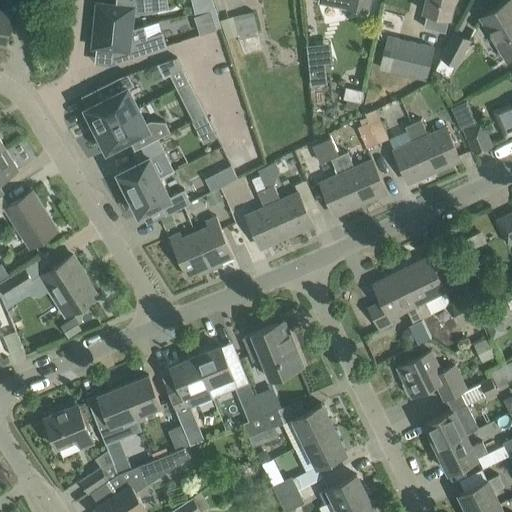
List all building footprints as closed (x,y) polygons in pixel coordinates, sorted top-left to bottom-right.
[(97,1),(94,24),(132,28),(134,12),(138,12),(169,7),(167,0),(116,0),(116,3),(97,1)] [(318,0),(318,3),(367,13),(369,0),(318,0)] [(427,0),(425,10),(428,11),(424,25),(446,31),(453,0),(427,0)] [(508,0),(482,16),(507,58),(511,55),(511,1),(511,0),(508,0)] [(0,42),(6,43),(12,12),(0,9),(0,42)] [(211,10),(194,15),(200,34),(217,28),(211,10)] [(244,12),(233,15),(238,35),(238,38),(259,33),(253,10),(249,11),(244,12)] [(132,28),(94,24),(92,46),(116,49),(114,62),(167,44),(162,30),(147,35),(143,24),(132,28)] [(436,67),(450,75),(456,64),(457,64),(470,39),(455,31),(436,67)] [(380,68),(426,79),(434,47),(388,35),(380,68)] [(307,43),(306,43),(310,84),(327,82),(325,61),(317,62),(316,42),(307,43)] [(177,56),(157,63),(163,76),(182,66),(177,56)] [(85,107),(96,128),(139,106),(129,86),(134,83),(128,72),(121,75),(87,92),(92,103),(85,107)] [(190,80),(177,87),(182,97),(195,91),(190,80)] [(346,86),(343,97),(361,101),(363,90),(346,86)] [(511,101),(495,109),(506,133),(511,130),(511,101)] [(139,106),(96,128),(107,149),(130,138),(135,148),(159,136),(171,130),(165,120),(150,119),(146,121),(139,106)] [(369,122),(370,125),(381,120),(376,108),(365,112),(366,116),(369,122)] [(193,119),(192,120),(197,129),(211,123),(206,113),(193,119)] [(422,118),(413,122),(434,169),(436,169),(436,167),(448,162),(448,163),(460,158),(446,126),(429,133),(422,118)] [(481,120),(464,128),(475,151),(491,144),(481,120)] [(434,169),(413,122),(405,125),(411,140),(394,148),(409,181),(421,175),(420,174),(432,169),(432,170),(434,169)] [(118,170),(129,192),(161,175),(152,156),(166,149),(159,136),(135,148),(134,149),(140,159),(118,170)] [(332,137),(313,145),(321,162),(331,157),(339,153),(332,137)] [(0,194),(2,193),(5,191),(6,191),(0,181),(0,180),(2,179),(19,168),(5,146),(0,149),(0,194)] [(347,150),(339,153),(361,202),(363,201),(362,200),(374,195),(374,196),(387,190),(372,158),(354,166),(347,150)] [(361,202),(339,153),(331,157),(338,172),(320,180),(335,213),(347,208),(346,207),(358,202),(359,203),(361,202)] [(258,168),(265,186),(287,235),(289,234),(288,232),(300,227),(300,228),(313,223),(298,190),(281,198),(274,182),(279,170),(275,161),(258,168)] [(232,164),(219,170),(226,184),(239,177),(232,164)] [(161,175),(129,192),(140,213),(161,202),(167,213),(192,200),(185,187),(171,194),(161,175)] [(287,235),(265,186),(257,189),(263,205),(246,212),(261,246),(273,241),(273,239),(284,234),(285,235),(287,235)] [(6,206),(31,245),(57,228),(32,189),(6,206)] [(511,211),(497,219),(507,242),(511,239),(511,211)] [(208,225),(195,230),(212,268),(222,263),(221,260),(234,254),(216,215),(205,220),(208,225)] [(470,246),(486,237),(481,229),(465,238),(470,246)] [(212,268),(195,230),(182,236),(180,231),(169,236),(187,275),(200,270),(201,272),(212,268)] [(42,273),(67,312),(97,294),(82,269),(83,269),(73,254),(42,273)] [(430,254),(399,269),(422,316),(432,312),(425,299),(446,288),(430,254)] [(32,280),(23,265),(0,279),(0,280),(9,295),(32,280)] [(422,316),(399,269),(373,282),(382,300),(369,306),(379,328),(394,321),(391,315),(407,307),(414,321),(422,316)] [(451,298),(461,321),(478,313),(467,291),(451,298)] [(501,301),(478,313),(484,324),(486,328),(502,319),(499,316),(507,312),(501,301)] [(284,319),(276,322),(243,336),(253,360),(263,356),(272,377),(303,364),(284,319)] [(15,330),(3,335),(12,355),(23,350),(15,330)] [(487,337),(475,343),(483,360),(496,354),(487,337)] [(221,344),(196,354),(208,383),(213,396),(236,386),(238,385),(249,381),(237,351),(226,356),(221,344)] [(405,381),(404,382),(409,392),(410,391),(412,395),(437,383),(445,399),(467,388),(455,363),(441,370),(431,349),(398,365),(405,381)] [(176,376),(165,380),(177,411),(189,407),(214,396),(213,396),(208,383),(196,354),(171,365),(176,376)] [(511,359),(489,370),(492,376),(496,385),(511,376),(511,359)] [(149,374),(124,384),(136,413),(161,403),(149,374)] [(482,381),(488,394),(497,390),(495,385),(496,385),(492,376),(482,381)] [(102,402),(91,407),(106,442),(119,436),(142,427),(136,413),(124,384),(99,394),(102,402)] [(273,385),(254,393),(258,403),(263,414),(278,408),(281,406),(273,385)] [(249,419),(243,422),(249,435),(274,425),(283,421),(294,416),(305,411),(300,398),(282,406),(281,406),(278,408),(263,414),(253,418),(249,419)] [(57,446),(78,437),(82,446),(94,441),(78,402),(45,416),(57,446)] [(437,446),(465,433),(478,426),(467,402),(453,409),(453,408),(425,422),(437,446)] [(258,403),(244,408),(249,419),(253,418),(263,414),(258,403)] [(294,416),(283,421),(295,446),(334,427),(322,403),(305,411),(294,416)] [(169,429),(177,449),(185,446),(191,443),(183,424),(169,429)] [(334,427),(295,446),(306,469),(317,464),(317,465),(328,460),(346,451),(334,427)] [(437,446),(449,470),(488,451),(482,439),(471,445),(465,433),(437,446)] [(511,435),(503,440),(509,454),(511,452),(511,435)] [(109,479),(117,491),(102,501),(107,508),(102,511),(141,511),(130,494),(191,455),(185,446),(177,449),(132,467),(118,473),(109,479)] [(114,463),(118,473),(132,467),(128,457),(114,463)] [(89,492),(109,479),(101,465),(80,478),(89,492)] [(336,511),(340,510),(340,511),(368,497),(356,473),(328,487),(314,495),(322,511),(336,511)] [(460,492),(469,511),(479,511),(499,503),(493,490),(505,485),(499,473),(460,492)] [(292,475),(273,484),(279,497),(298,488),(292,475)] [(279,497),(285,510),(305,501),(298,488),(279,497)] [(199,511),(202,511),(192,495),(172,508),(173,511),(199,511)] [(340,511),(375,511),(368,497),(340,511)] [(479,511),(511,511),(511,510),(508,511),(503,511),(499,503),(479,511)]
